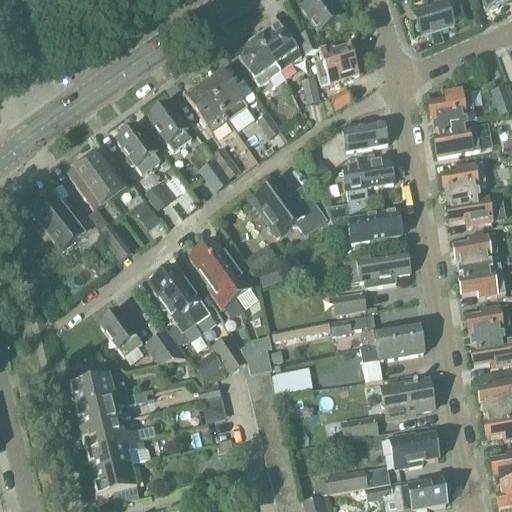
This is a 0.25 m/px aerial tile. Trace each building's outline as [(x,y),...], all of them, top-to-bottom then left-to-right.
[(330,43),(347,31),(340,21),(341,20),(327,0),(313,0),(313,5),(301,13),(317,37),(323,33),(330,43)] [(478,0),(484,15),(488,14),(491,15),(497,12),(498,10),(509,5),(506,0),(478,0)] [(453,32),(449,19),(461,15),(458,4),(445,8),(444,6),(430,10),(431,13),(413,18),(417,29),(415,32),(416,37),(419,39),(420,42),(453,32)] [(259,43),(256,45),(280,77),(300,62),(296,56),(296,55),(278,30),(267,37),(264,37),(259,40),(259,43)] [(304,59),(318,55),(311,36),(297,41),(304,59)] [(259,92),(280,77),(256,45),(254,47),(251,46),(246,49),(246,52),(235,60),(254,86),(254,85),(259,92)] [(332,50),(318,55),(326,84),(321,85),(323,91),(328,90),(358,80),(354,66),(355,64),(354,61),(353,57),(351,56),(349,51),(334,56),(332,50)] [(215,109),(228,127),(247,113),(221,77),(204,89),(217,107),(215,109)] [(320,105),(314,81),(300,85),(307,109),(320,105)] [(217,107),(204,89),(185,103),(211,139),(228,127),(215,109),(217,107)] [(499,121),(511,115),(511,112),(504,92),(490,97),(499,121)] [(332,117),(352,106),(345,93),(325,105),(332,117)] [(444,106),(427,108),(430,124),(431,124),(433,134),(466,128),(465,122),(473,121),(471,110),(468,97),(461,98),(443,101),(444,106)] [(172,158),(190,145),(185,137),(187,135),(168,109),(158,116),(155,115),(149,119),(149,122),(147,124),(158,139),(157,141),(162,148),(165,148),(166,150),(167,150),(172,158)] [(269,144),(279,137),(267,121),(257,128),(269,144)] [(357,154),(357,155),(386,150),(382,126),(353,131),(353,132),(343,134),(346,156),(357,154)] [(466,128),(433,134),(434,143),(433,143),(436,158),(452,155),(453,161),(471,157),(478,155),(475,133),(467,134),(466,128)] [(141,181),(159,167),(154,160),(156,158),(137,132),(126,139),(124,137),(117,142),(118,145),(116,147),(127,162),(126,165),(130,171),(133,170),(135,173),(141,181)] [(98,154),(82,166),(110,205),(127,194),(98,154)] [(212,162),(219,172),(229,185),(239,178),(222,155),(212,162)] [(322,164),(312,173),(322,184),(332,175),(322,164)] [(389,165),(360,170),(341,173),(349,220),(367,210),(365,193),(393,189),(389,165)] [(93,217),(110,205),(82,166),(64,178),(93,217)] [(443,196),(445,205),(478,199),(477,193),(485,192),(483,181),(475,182),(473,170),(455,173),(456,178),(440,181),(442,196),(443,196)] [(229,185),(219,172),(209,179),(219,193),(229,185)] [(260,200),(253,205),(278,240),(291,230),(297,231),(305,241),(325,226),(311,206),(299,214),(279,186),(272,192),(269,189),(258,197),(260,200)] [(171,206),(158,189),(144,199),(157,216),(171,206)] [(479,205),(478,199),(445,205),(447,215),(445,215),(448,230),(465,227),(465,232),(491,227),(487,204),(479,205)] [(51,201),(29,217),(41,232),(36,235),(44,246),(49,243),(61,258),(75,248),(82,258),(101,243),(85,222),(74,230),(51,201)] [(146,207),(134,216),(147,234),(159,226),(146,207)] [(381,245),(399,242),(399,239),(401,237),(400,230),(397,229),(395,217),(364,222),(364,223),(346,226),(350,250),(368,247),(368,248),(374,246),(378,247),(381,245)] [(110,230),(99,239),(122,268),(133,260),(110,230)] [(456,267),(458,276),(490,270),(489,264),(497,263),(495,252),(487,253),(485,240),(468,243),(468,249),(452,252),(455,267),(456,267)] [(204,253),(201,255),(237,304),(249,296),(237,279),(214,246),(211,248),(208,247),(204,250),(204,253)] [(224,313),(237,304),(201,255),(199,257),(196,256),(192,259),(192,262),(189,264),(212,297),(213,297),(219,305),(224,313)] [(356,270),(347,272),(349,286),(362,284),(363,293),(368,292),(400,287),(399,281),(409,280),(405,258),(375,262),(375,263),(356,266),(356,270)] [(257,277),(262,292),(285,284),(280,269),(257,277)] [(490,270),(458,276),(459,285),(458,286),(461,301),(477,298),(478,303),(495,300),(503,298),(501,285),(499,275),(491,276),(490,270)] [(161,282),(196,329),(209,320),(199,306),(198,307),(191,297),(192,294),(189,290),(186,290),(173,272),(161,282)] [(182,340),(196,329),(161,282),(148,291),(161,308),(160,311),(163,315),(166,315),(173,325),(172,326),(176,331),(182,340)] [(332,303),(335,322),(367,316),(364,298),(332,303)] [(481,320),(464,323),(467,338),(468,338),(470,347),(503,342),(502,336),(510,334),(508,323),(506,310),(498,312),(480,315),(481,320)] [(102,328),(99,330),(117,354),(123,362),(142,349),(135,340),(136,340),(118,316),(110,322),(108,321),(102,325),(102,328)] [(352,323),(349,324),(351,335),(354,335),(369,332),(370,336),(372,336),(372,337),(360,339),(363,354),(420,344),(417,329),(379,335),(374,336),(372,320),(352,323)] [(331,341),(350,338),(348,325),(329,329),(331,341)] [(271,337),(273,347),(330,336),(327,326),(271,337)] [(176,331),(166,338),(177,353),(186,346),(182,340),(176,331)] [(177,353),(166,338),(165,336),(144,352),(158,370),(186,364),(177,353)] [(210,352),(228,381),(246,369),(228,341),(210,352)] [(503,342),(470,347),(471,357),(470,357),(473,372),(490,369),(490,374),(508,371),(511,370),(511,344),(504,346),(503,342)] [(363,354),(359,354),(361,369),(365,368),(377,366),(377,367),(422,359),(420,344),(363,354)] [(251,347),(239,354),(245,366),(246,366),(246,365),(255,361),(253,357),(251,347)] [(255,361),(246,365),(250,381),(270,376),(266,354),(256,356),(253,357),(255,361)] [(212,358),(193,372),(205,388),(215,381),(224,374),(212,358)] [(74,413),(114,403),(106,372),(82,378),(85,387),(69,391),(74,413)] [(245,383),(248,395),(272,390),(269,378),(245,383)] [(311,394),(309,378),(276,385),(279,401),(311,394)] [(511,382),(510,383),(493,386),(493,392),(477,394),(480,409),(481,409),(482,419),(511,413),(511,382)] [(412,389),(381,394),(386,426),(406,423),(406,420),(432,415),(427,387),(416,388),(416,387),(412,388),(412,389)] [(275,402),(272,390),(248,395),(251,408),(275,402)] [(199,406),(220,401),(217,391),(196,396),(199,406)] [(114,403),(74,413),(80,436),(119,426),(116,414),(132,410),(132,409),(138,408),(147,406),(145,400),(148,400),(152,398),(151,394),(136,398),(130,400),(114,403)] [(251,408),(254,420),(277,414),(275,402),(251,408)] [(511,413),(482,419),(484,428),(483,428),(485,444),(502,441),(503,446),(511,444),(511,413)] [(254,420),(256,432),(280,426),(277,414),(254,420)] [(372,422),(340,428),(343,445),(375,439),(372,422)] [(85,458),(141,445),(138,435),(122,439),(119,426),(80,436),(85,458)] [(256,432),(259,444),(283,438),(280,426),(256,432)] [(259,444),(262,456),(286,450),(283,438),(259,444)] [(420,467),(436,464),(436,461),(438,459),(437,452),(434,451),(432,439),(414,442),(414,439),(389,443),(394,475),(406,473),(407,474),(421,471),(420,467)] [(85,458),(90,480),(130,471),(148,466),(146,455),(143,454),(141,445),(85,458)] [(232,456),(230,446),(216,449),(219,460),(232,456)] [(262,456),(265,468),(289,462),(286,450),(262,456)] [(505,463),(489,466),(492,481),(493,481),(495,490),(511,486),(511,456),(505,458),(505,463)] [(291,474),(289,462),(265,468),(268,480),(291,474)] [(138,503),(130,471),(90,480),(96,503),(112,499),(114,508),(138,503)] [(294,486),(291,474),(268,480),(271,492),(294,486)] [(326,499),(365,492),(362,477),(323,484),(326,499)] [(438,511),(445,511),(444,507),(446,505),(445,498),(442,497),(440,485),(398,492),(401,511),(438,511)] [(271,492),(273,504),(297,498),(294,486),(271,492)] [(511,511),(511,486),(495,490),(496,500),(495,500),(497,511),(511,511)] [(389,491),(374,493),(364,495),(366,506),(376,504),(378,504),(391,501),(390,494),(389,491)] [(273,504),(275,511),(293,511),(300,510),(297,498),(273,504)] [(323,511),(322,503),(302,507),(303,511),(323,511)]
